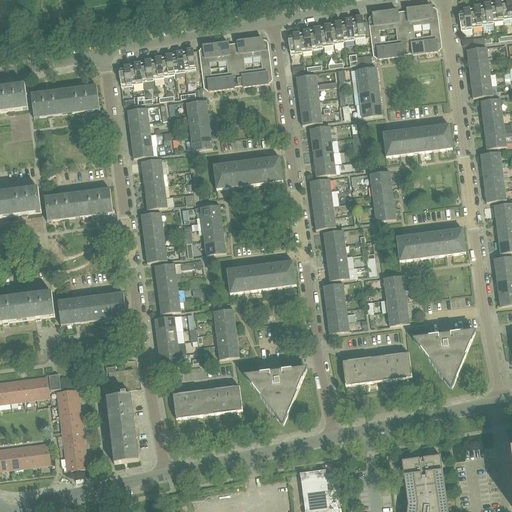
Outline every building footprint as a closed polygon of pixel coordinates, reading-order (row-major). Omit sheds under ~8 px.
[(504,23),(504,21),(511,20),(511,2),(511,0),(505,0),(506,2),(502,3),(501,3),(504,23)] [(495,2),(495,5),(491,6),(493,24),(504,23),(501,3),(502,3),(501,1),(495,2)] [(481,8),(480,9),(483,27),(483,28),(483,33),(494,31),(493,24),(491,6),(491,4),(484,5),(485,7),(481,8)] [(419,9),(422,26),(430,25),(431,31),(440,30),(437,11),(435,9),(432,9),(432,7),(419,9)] [(474,8),(474,10),(470,11),(472,31),(473,31),(472,30),(483,28),(480,9),(481,8),(480,7),(474,8)] [(414,27),(422,26),(419,9),(407,11),(407,12),(402,13),(405,34),(414,33),(414,27)] [(470,11),(470,10),(463,11),(464,13),(459,14),(461,33),(472,31),(470,11)] [(385,13),(387,31),(396,30),(396,36),(405,34),(402,13),(398,13),(398,12),(385,13)] [(369,22),(371,39),(380,38),(379,32),(387,31),(385,13),(373,15),(373,17),(371,17),(369,20),(369,22)] [(353,22),(352,22),(355,41),(371,39),(369,22),(364,23),(363,19),(363,17),(356,18),(357,20),(353,22)] [(342,24),(344,44),(344,43),(355,41),(352,22),(353,22),(352,20),(346,21),(346,23),(342,24)] [(334,46),(343,44),(344,44),(342,24),(342,23),(335,24),(336,26),(331,27),(334,47),(334,46)] [(325,29),(321,30),(320,30),(323,50),(323,48),(334,47),(331,27),(331,26),(325,27),(325,29)] [(313,51),(323,50),(320,30),(321,30),(321,28),(314,29),(314,32),(310,33),(312,53),(313,52),(313,51)] [(431,37),(423,38),(426,55),(438,54),(438,52),(440,52),(442,49),(440,30),(431,31),(431,37)] [(299,36),(302,55),(302,54),(312,53),(310,33),(310,31),(304,32),(304,34),(300,35),(299,36)] [(414,33),(405,34),(408,56),(413,55),(413,57),(426,55),(423,38),(415,39),(414,33)] [(293,35),(293,37),(289,38),(291,57),(302,55),(299,36),(300,35),(300,34),(293,35)] [(389,43),(391,60),(404,58),(404,56),(408,56),(405,34),(396,36),(397,42),(389,43)] [(376,60),(379,60),(379,61),(391,60),(389,43),(381,44),(380,38),(371,39),(372,46),(373,58),(376,60)] [(250,41),(253,58),(261,57),(262,63),(271,62),(268,43),(265,41),(263,41),(263,39),(250,41)] [(473,40),(462,41),(463,48),(474,47),(473,41),(473,40)] [(238,44),(234,45),(236,67),(245,65),(244,59),(253,58),(250,41),(238,43),(238,44)] [(227,62),(227,68),(236,67),(234,45),(229,45),(229,44),(216,45),(218,63),(227,62)] [(210,64),(218,63),(216,45),(204,47),(204,49),(202,49),(199,52),(202,71),(211,70),(210,64)] [(196,71),(194,51),(194,50),(187,51),(188,53),(183,54),(186,74),(186,72),(196,71)] [(487,50),(467,52),(468,65),(479,63),(480,66),(489,64),(493,64),(492,59),(488,60),(487,50)] [(177,56),(173,57),(175,77),(175,75),(186,74),(183,54),(183,53),(177,54),(177,56)] [(162,60),(164,79),(165,79),(165,78),(175,77),(173,57),(173,55),(166,56),(166,58),(162,60)] [(154,81),(164,79),(162,60),(162,58),(156,59),(156,61),(152,62),(151,62),(154,82),(154,81)] [(145,62),(145,64),(141,65),(143,85),(144,85),(144,84),(154,82),(151,62),(152,62),(152,61),(145,62)] [(254,70),(256,86),(256,88),(269,86),(269,84),(271,84),(273,81),(271,62),(262,63),(262,69),(254,70)] [(468,65),(470,77),(481,75),(481,78),(490,76),(489,64),(480,66),(479,63),(468,65)] [(135,67),(131,68),(130,68),(133,88),(133,86),(143,85),(141,65),(141,64),(135,65),(135,67)] [(245,65),(236,67),(239,88),(243,87),(244,89),(256,88),(256,86),(254,70),(246,71),(245,65)] [(124,67),(124,70),(120,71),(122,89),(133,88),(130,68),(131,68),(131,66),(124,67)] [(236,67),(227,68),(228,74),(220,75),(222,92),(235,90),(235,89),(239,88),(236,67)] [(356,71),(351,72),(352,82),(358,81),(367,80),(367,83),(378,81),(377,69),(356,71)] [(222,92),(220,75),(212,76),(211,70),(202,71),(204,90),(207,92),(209,92),(210,94),(222,92)] [(481,75),(470,77),(471,89),(482,87),(483,89),(492,88),(497,88),(495,76),(490,76),(481,78),(481,75)] [(318,91),(329,90),(336,89),(335,84),(318,87),(316,77),(296,79),(298,92),(309,90),(309,93),(318,91)] [(358,81),(352,82),(354,94),(357,94),(359,93),(368,92),(369,95),(380,93),(378,81),(367,83),(367,80),(358,81)] [(0,113),(9,113),(9,114),(10,117),(12,117),(15,117),(14,112),(28,110),(28,111),(29,111),(25,86),(25,87),(0,89),(0,113)] [(64,92),(68,115),(81,113),(81,115),(84,115),(87,114),(86,113),(99,111),(99,112),(100,111),(97,87),(96,87),(97,87),(64,92)] [(471,89),(473,101),(493,98),(492,88),(483,89),(482,87),(471,89)] [(310,104),(320,103),(318,91),(309,93),(309,90),(298,92),(299,104),(310,102),(310,104)] [(195,95),(188,96),(189,100),(196,99),(202,98),(202,91),(195,92),(195,95)] [(54,117),(68,115),(64,92),(32,96),(32,95),(31,95),(34,120),(35,120),(35,119),(48,118),(48,120),(51,119),(54,119),(54,117)] [(357,94),(354,94),(355,106),(356,106),(361,105),(370,104),(370,106),(381,105),(380,93),(369,95),(368,92),(359,93),(357,94)] [(502,116),(501,101),(480,104),(482,116),(493,114),(493,117),(502,116)] [(186,105),(188,115),(197,114),(198,116),(209,115),(207,102),(186,105)] [(299,104),(301,115),(312,114),(312,116),(321,115),(320,103),(310,104),(310,102),(299,104)] [(370,104),(361,105),(363,120),(383,117),(381,105),(370,106),(370,104)] [(128,112),(129,125),(140,123),(141,126),(150,124),(148,110),(128,112)] [(188,118),(183,119),(184,127),(189,127),(199,126),(199,128),(210,127),(209,115),(198,116),(197,114),(188,115),(188,118)] [(323,125),(321,115),(312,116),(312,114),(301,115),(302,128),(323,125)] [(482,116),(483,128),(494,126),(495,129),(504,128),(502,116),(493,117),(493,114),(482,116)] [(142,138),(152,136),(150,124),(141,126),(140,123),(129,125),(131,137),(142,135),(142,138)] [(189,127),(191,139),(200,137),(201,140),(212,138),(210,127),(199,128),(199,126),(189,127)] [(449,126),(416,131),(419,155),(452,151),(449,126)] [(496,141),(506,140),(511,139),(511,135),(505,135),(504,128),(495,129),(494,126),(483,128),(485,140),(496,139),(496,141)] [(331,128),(310,131),(311,143),(322,141),(323,144),(332,142),(337,142),(337,136),(335,136),(334,128),(331,128)] [(386,160),(405,157),(419,155),(416,131),(383,135),(386,160)] [(131,137),(132,149),(143,147),(144,149),(153,148),(152,136),(142,138),(142,135),(131,137)] [(191,139),(192,153),(213,151),(212,138),(201,140),(200,137),(191,139)] [(507,150),(506,140),(496,141),(496,139),(485,140),(487,152),(507,150)] [(322,141),(311,143),(313,155),(324,153),(324,156),(334,154),(339,154),(337,142),(332,142),(323,144),(322,141)] [(143,147),(132,149),(134,161),(155,158),(153,148),(144,149),(143,147)] [(324,153),(313,155),(314,167),(325,165),(326,167),(335,166),(339,166),(342,165),(340,154),(339,154),(334,154),(324,156),(324,153)] [(480,157),(482,169),(502,166),(501,154),(480,157)] [(280,158),(247,163),(250,188),(283,183),(280,158)] [(162,161),(142,164),(143,176),(154,174),(155,177),(164,176),(162,161)] [(217,192),(250,188),(247,163),(214,167),(217,192)] [(325,165),(314,167),(316,179),(337,176),(336,173),(340,173),(339,166),(335,166),(326,167),(325,165)] [(482,169),(483,181),(504,178),(502,166),(482,169)] [(370,176),(371,188),(392,185),(390,173),(370,176)] [(154,174),(143,176),(145,188),(156,186),(156,189),(165,188),(168,187),(167,175),(164,176),(155,177),(154,174)] [(504,178),(483,181),(485,193),(505,190),(504,178)] [(331,193),(331,191),(329,181),(309,184),(311,196),(331,193)] [(371,188),(373,200),(393,197),(392,185),(371,188)] [(145,188),(146,200),(157,198),(157,201),(166,199),(165,188),(156,189),(156,186),(145,188)] [(38,190),(6,194),(9,217),(22,216),(23,218),(25,218),(28,217),(28,215),(41,213),(41,214),(42,214),(39,189),(38,189),(38,190)] [(110,191),(78,195),(80,218),(94,217),(94,219),(97,218),(100,218),(99,216),(113,214),(113,215),(114,215),(111,190),(110,190),(110,191)] [(507,203),(505,190),(485,193),(486,205),(507,203)] [(311,196),(312,208),(332,205),(331,193),(311,196)] [(0,218),(9,217),(6,194),(0,194),(0,218)] [(67,220),(80,218),(78,195),(45,199),(45,198),(44,199),(48,223),(49,223),(62,221),(62,223),(65,223),(67,223),(67,220)] [(395,210),(393,197),(373,200),(374,212),(395,210)] [(146,200),(148,212),(168,209),(166,199),(157,201),(157,198),(146,200)] [(312,208),(314,220),(334,217),(332,205),(312,208)] [(511,205),(494,208),(496,220),(511,218),(511,205)] [(200,209),(196,210),(197,216),(201,215),(201,221),(222,219),(221,207),(200,209)] [(396,222),(395,210),(374,212),(376,224),(396,222)] [(141,216),(143,229),(163,226),(162,214),(141,216)] [(314,220),(315,232),(336,230),(334,217),(314,220)] [(511,218),(496,220),(497,232),(511,230),(511,218)] [(222,219),(201,221),(198,222),(199,234),(223,231),(222,219)] [(144,241),(165,238),(163,226),(143,229),(144,241)] [(511,230),(497,232),(499,244),(511,242),(511,230)] [(223,231),(199,234),(200,238),(203,238),(204,246),(225,243),(223,231)] [(462,231),(430,235),(433,260),(466,256),(462,231)] [(323,235),(325,247),(345,244),(344,232),(323,235)] [(400,264),(433,260),(430,235),(397,239),(400,264)] [(144,241),(146,253),(166,250),(165,238),(144,241)] [(511,242),(499,244),(500,257),(511,255),(511,242)] [(204,246),(206,258),(226,255),(225,243),(204,246)] [(326,259),(347,257),(345,244),(325,247),(326,259)] [(362,257),(368,256),(370,256),(369,249),(362,250),(362,257)] [(166,250),(146,253),(147,265),(168,262),(167,253),(166,250)] [(326,259),(328,272),(348,269),(347,257),(326,259)] [(511,259),(494,261),(495,274),(511,271),(511,259)] [(293,263),(260,267),(263,292),(296,288),(293,263)] [(155,268),(156,280),(177,277),(175,265),(155,268)] [(263,292),(260,267),(227,271),(230,296),(263,292)] [(348,269),(328,272),(329,284),(350,281),(358,280),(356,268),(354,268),(348,269)] [(511,271),(495,274),(497,286),(511,283),(511,271)] [(156,280),(158,292),(178,290),(177,277),(156,280)] [(383,280),(385,293),(405,290),(404,278),(383,280)] [(511,283),(497,286),(498,298),(511,295),(511,283)] [(325,301),(345,298),(343,286),(323,289),(325,301)] [(158,292),(160,304),(180,302),(178,290),(158,292)] [(407,302),(405,290),(385,293),(386,305),(407,302)] [(51,294),(19,298),(22,322),(36,320),(36,322),(39,322),(42,322),(41,320),(54,318),(54,319),(55,318),(52,294),(51,294)] [(91,300),(94,323),(108,321),(108,323),(111,323),(113,322),(113,320),(126,319),(126,320),(127,320),(124,295),(123,295),(91,300)] [(511,308),(511,295),(498,298),(500,310),(511,308)] [(0,324),(3,324),(4,326),(6,326),(9,326),(9,324),(22,322),(19,298),(0,300),(0,324)] [(325,301),(326,313),(347,310),(345,298),(325,301)] [(80,325),(94,323),(91,300),(59,304),(59,303),(58,303),(61,328),(62,328),(62,327),(75,325),(75,327),(78,327),(81,327),(80,325)] [(180,302),(160,304),(161,317),(181,314),(180,302)] [(386,305),(388,317),(408,314),(407,302),(386,305)] [(235,323),(233,310),(213,313),(214,325),(235,323)] [(348,322),(347,310),(326,313),(328,325),(348,322)] [(410,326),(408,314),(388,317),(389,329),(410,326)] [(177,330),(175,318),(155,321),(156,333),(177,330)] [(350,334),(348,322),(328,325),(329,337),(350,334)] [(214,325),(216,337),(237,335),(235,323),(214,325)] [(177,330),(156,333),(158,345),(178,342),(179,344),(184,343),(183,332),(177,332),(177,330)] [(474,333),(440,337),(414,341),(414,343),(450,390),(452,390),(475,335),(474,333)] [(216,337),(217,349),(238,347),(237,335),(216,337)] [(158,345),(159,357),(180,354),(179,344),(178,342),(158,345)] [(238,347),(217,349),(219,361),(240,359),(238,347)] [(181,366),(180,354),(159,357),(161,369),(181,366)] [(408,355),(375,359),(379,384),(411,380),(408,355)] [(346,388),(379,384),(375,359),(342,363),(346,388)] [(121,393),(121,397),(128,397),(127,393),(136,392),(133,371),(116,373),(115,367),(106,369),(107,374),(109,374),(112,395),(121,393)] [(305,369),(272,374),(246,377),(245,379),(281,427),(283,426),(307,371),(305,369)] [(49,377),(49,379),(51,392),(61,390),(59,376),(49,377)] [(48,379),(34,381),(36,401),(50,399),(48,379)] [(34,381),(21,382),(23,403),(36,401),(34,381)] [(23,403),(21,382),(8,384),(10,404),(23,403)] [(8,384),(0,384),(0,405),(10,404),(8,384)] [(239,388),(220,390),(206,392),(209,417),(242,412),(239,388)] [(59,406),(80,403),(79,391),(57,393),(59,406)] [(176,421),(209,417),(206,392),(173,396),(176,421)] [(135,429),(131,396),(128,397),(121,397),(107,399),(107,400),(108,400),(109,413),(107,413),(108,419),(110,418),(112,432),(135,429)] [(82,416),(80,403),(59,406),(60,419),(82,416)] [(62,432),(84,429),(82,416),(60,419),(62,432)] [(85,442),(84,429),(62,432),(64,445),(85,442)] [(115,465),(125,464),(140,462),(135,429),(112,432),(113,446),(111,446),(112,451),(114,451),(115,464),(115,465)] [(85,442),(64,445),(66,459),(87,456),(85,442)] [(36,447),(38,468),(52,467),(49,445),(36,447)] [(25,470),(38,468),(36,447),(22,449),(25,470)] [(12,471),(25,470),(22,449),(9,450),(12,471)] [(0,451),(0,472),(12,471),(9,450),(0,451)] [(89,471),(87,456),(66,459),(67,474),(89,471)] [(407,511),(448,511),(442,469),(445,468),(444,468),(443,461),(444,461),(444,460),(441,461),(441,457),(423,459),(424,464),(420,465),(419,460),(417,460),(416,458),(409,459),(408,459),(409,462),(402,462),(408,507),(407,511)] [(304,511),(339,511),(334,476),(326,477),(325,472),(300,476),(304,511)]
